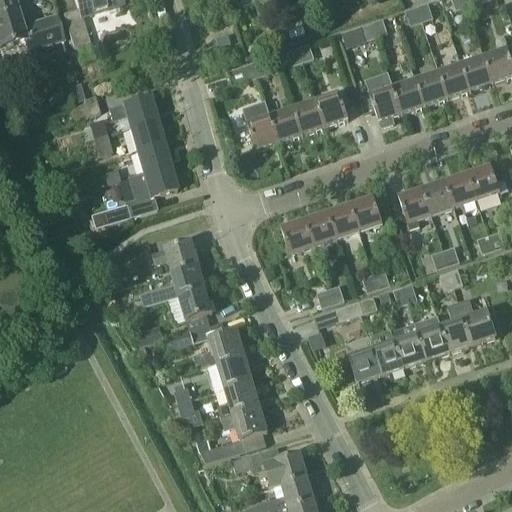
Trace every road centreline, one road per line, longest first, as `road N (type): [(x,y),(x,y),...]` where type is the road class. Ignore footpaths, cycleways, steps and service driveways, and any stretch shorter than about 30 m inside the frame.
road 1 (residential): [(373,511),(237,261),(223,217)]
road 2 (residential): [(223,217),(511,123)]
road 3 (residential): [(223,217),(164,0)]
